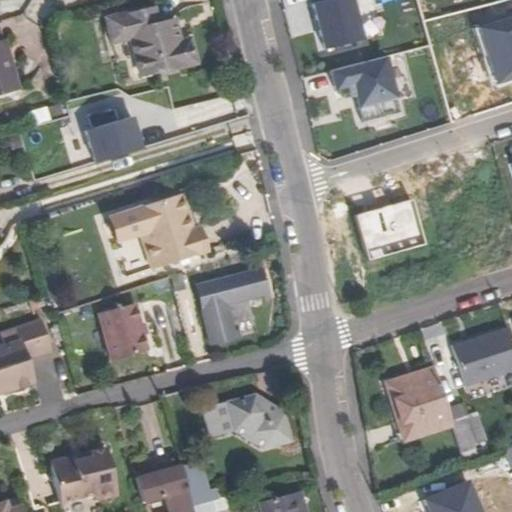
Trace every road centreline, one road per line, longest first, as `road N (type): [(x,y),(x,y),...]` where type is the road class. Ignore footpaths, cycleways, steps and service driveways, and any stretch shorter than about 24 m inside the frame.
road 1 (residential): [(0,429),(321,347)]
road 2 (residential): [(293,187),(511,119)]
road 3 (residential): [(511,282),(321,347)]
road 4 (residential): [(293,187),(247,0)]
road 5 (residential): [(358,511),(331,432),(321,347)]
road 6 (residential): [(321,347),(293,187)]
